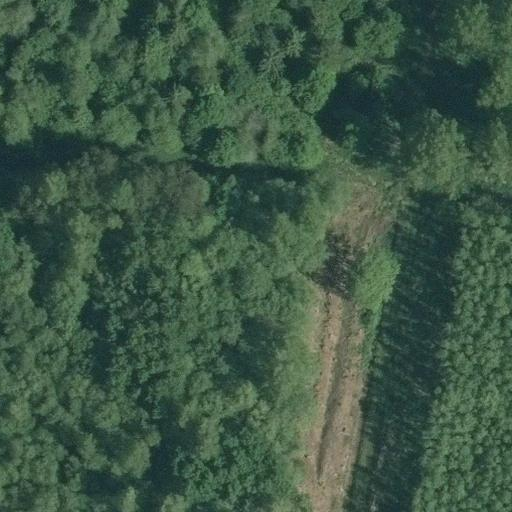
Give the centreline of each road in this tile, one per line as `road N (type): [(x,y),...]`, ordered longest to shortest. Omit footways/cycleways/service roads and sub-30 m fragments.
road 1 (track): [(0,157),(323,167)]
road 2 (track): [(511,178),(323,167)]
